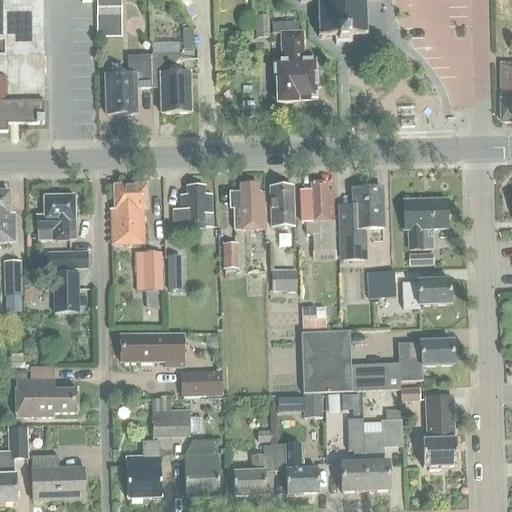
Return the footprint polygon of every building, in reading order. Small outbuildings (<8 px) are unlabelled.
[(0,0),(0,136),(5,137),(9,129),(42,129),(42,58),(37,58),(36,0),(0,0)] [(298,0),(299,4),(318,4),(319,40),(334,40),(334,46),(349,45),(349,39),(365,38),(363,2),(381,1),(381,0),(298,0)] [(95,19),(120,18),(120,1),(94,2),(95,19)] [(266,17),(252,18),(253,40),(268,39),(266,17)] [(191,30),(180,31),(181,51),(191,51),(191,30)] [(316,89),(316,76),(314,76),(314,62),(303,63),(302,34),(280,35),(281,63),(272,63),(273,83),(276,83),(277,105),(295,105),(295,103),(315,102),(315,89),(316,89)] [(150,58),(151,90),(158,90),(159,115),(189,114),(188,76),(180,76),(180,57),(150,58)] [(151,90),(150,58),(126,58),(126,77),(104,77),(105,117),(134,116),(134,90),(151,90)] [(511,65),(501,66),(502,124),(511,123),(511,65)] [(299,223),(310,223),(311,253),(333,252),(330,190),(324,191),(323,184),(309,185),(309,191),(298,191),(299,223)] [(145,210),(144,187),(111,188),(112,211),(109,212),(110,247),(142,245),(140,210),(145,210)] [(263,194),(256,194),(256,187),(238,187),(238,195),(228,195),(228,209),(232,209),(232,232),(264,231),(263,194)] [(291,228),(289,188),(268,189),(269,228),(291,228)] [(180,197),(180,209),(173,210),(174,230),(209,228),(207,196),(202,196),(202,189),(185,189),(185,197),(180,197)] [(351,213),(337,213),(339,262),(363,261),(362,230),(381,230),(379,190),(350,190),(351,213)] [(0,244),(13,244),(13,216),(8,216),(8,194),(0,194),(0,244)] [(74,242),(74,222),(73,222),(72,198),(42,199),(42,219),(35,219),(36,243),(74,242)] [(407,251),(423,250),(431,250),(431,239),(425,239),(425,230),(445,230),(444,201),(401,202),(402,231),(406,231),(407,251)] [(235,272),(237,272),(236,246),(222,246),(223,272),(235,272)] [(44,272),(85,272),(85,255),(44,255),(44,272)] [(135,294),(161,293),(160,255),(134,255),(135,294)] [(406,257),(407,269),(431,268),(430,256),(406,257)] [(179,258),(166,259),(167,293),(180,293),(179,258)] [(20,314),(18,263),(1,264),(2,314),(20,314)] [(235,272),(223,272),(223,281),(235,281),(235,272)] [(269,273),(269,295),(293,295),(293,273),(269,273)] [(391,274),(364,275),(366,302),(392,300),(391,274)] [(52,316),(78,315),(78,275),(51,275),(52,316)] [(401,285),(401,298),(402,310),(418,310),(418,307),(449,306),(448,281),(416,282),(416,284),(401,285)] [(301,335),(300,336),(302,395),(398,391),(399,391),(398,390),(398,383),(421,382),(421,368),(452,367),(451,343),(420,344),(420,345),(397,345),(398,366),(349,368),(348,334),(326,334),(325,321),(315,321),(301,322),(301,335)] [(119,338),(119,365),(163,365),(163,370),(182,370),(181,338),(119,338)] [(22,357),(9,358),(10,371),(23,370),(22,357)] [(52,382),(52,370),(28,370),(28,382),(52,382)] [(179,399),(220,396),(218,373),(178,375),(179,399)] [(75,416),(75,392),(52,392),(52,382),(14,382),(14,421),(53,421),(53,416),(75,416)] [(418,390),(399,391),(400,404),(418,404),(418,390)] [(438,468),(455,468),(454,441),(452,441),(451,398),(424,398),(425,442),(420,442),(421,469),(426,469),(426,472),(438,471),(438,468)] [(318,400),(303,401),(304,420),(319,419),(318,400)] [(151,441),(170,440),(169,416),(169,413),(168,402),(149,402),(151,441)] [(362,444),(364,494),(387,493),(387,464),(374,464),(374,458),(381,457),(381,447),(401,447),(399,412),(384,412),(385,423),(379,423),(380,435),(362,436),(362,444)] [(169,413),(169,416),(170,440),(187,439),(186,413),(169,413)] [(5,433),(6,455),(0,455),(0,506),(14,506),(14,478),(12,478),(11,462),(25,462),(24,432),(5,433)] [(269,433),(255,433),(256,446),(270,446),(269,433)] [(159,500),(158,459),(158,443),(140,444),(140,459),(124,460),(125,501),(159,500)] [(217,499),(216,457),(215,444),(191,444),(182,458),(183,500),(217,499)] [(364,494),(362,444),(351,445),(351,459),(355,459),(356,466),(339,466),(339,494),(364,494)] [(273,448),(274,474),(283,474),(284,496),(316,496),(315,471),(301,471),(300,447),(273,448)] [(274,474),(273,448),(260,448),(261,456),(249,457),(249,474),(231,474),(232,498),(264,498),(263,474),(274,474)] [(82,504),(81,472),(57,473),(57,459),(30,460),(32,505),(82,504)]
